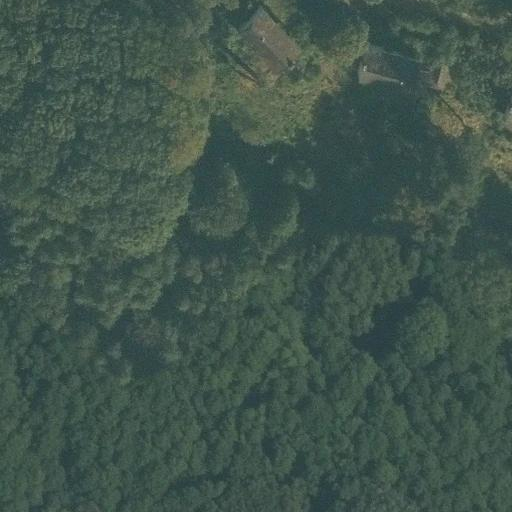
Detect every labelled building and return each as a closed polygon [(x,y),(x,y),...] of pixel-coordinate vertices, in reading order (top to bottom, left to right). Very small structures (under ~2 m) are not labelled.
[(228,0),(240,12),(248,4),(243,0),(228,0)] [(293,35),(258,0),(252,0),(248,4),(240,12),(235,17),(273,56),(293,35)] [(415,52),(362,35),(353,63),(407,80),(409,71),(412,61),(415,52)] [(444,56),(430,51),(426,66),(412,61),(409,71),(437,80),(444,56)] [(511,79),(508,78),(500,105),(511,108),(511,79)]
